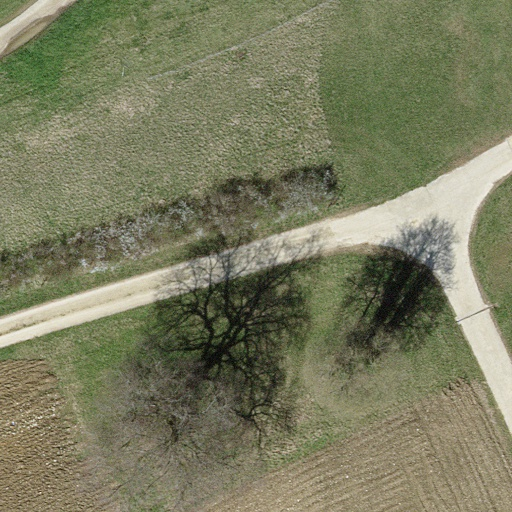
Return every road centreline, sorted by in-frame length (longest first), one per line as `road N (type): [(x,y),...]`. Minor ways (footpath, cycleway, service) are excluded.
road 1 (track): [(511,156),(419,211),(0,336)]
road 2 (track): [(419,211),(511,414)]
